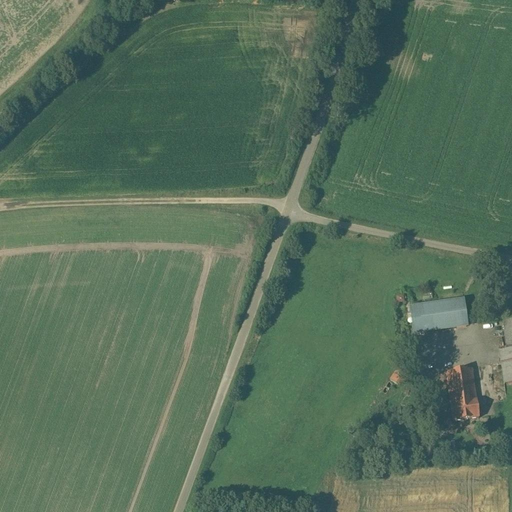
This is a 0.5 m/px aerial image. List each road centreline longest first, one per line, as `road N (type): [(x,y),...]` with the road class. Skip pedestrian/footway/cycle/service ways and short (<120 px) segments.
road 1 (unclassified): [(177,511),(334,79),(353,0)]
road 2 (track): [(0,206),(249,201),(286,213)]
